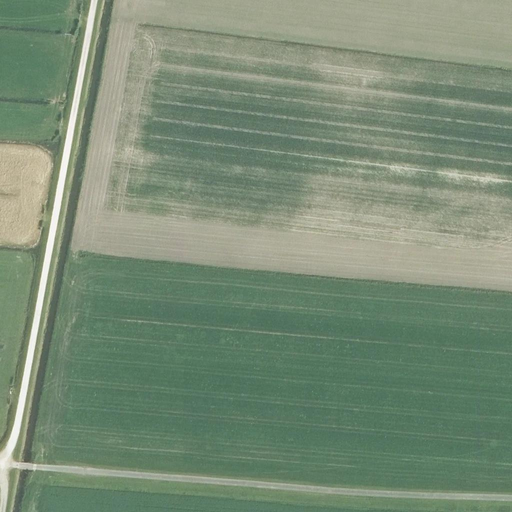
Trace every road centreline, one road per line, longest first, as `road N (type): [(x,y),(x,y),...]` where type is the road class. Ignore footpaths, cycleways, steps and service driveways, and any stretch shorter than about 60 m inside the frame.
road 1 (track): [(94,0),(1,511)]
road 2 (track): [(511,497),(0,462)]
